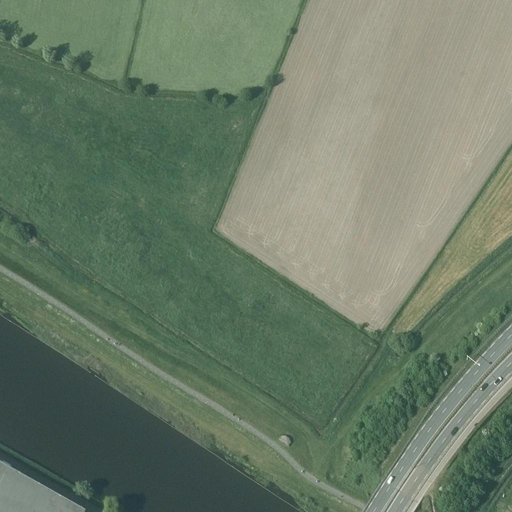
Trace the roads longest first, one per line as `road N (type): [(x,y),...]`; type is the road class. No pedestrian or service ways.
road 1 (primary): [(511,334),(441,410),(374,511)]
road 2 (primary): [(395,511),(432,453),(511,362)]
